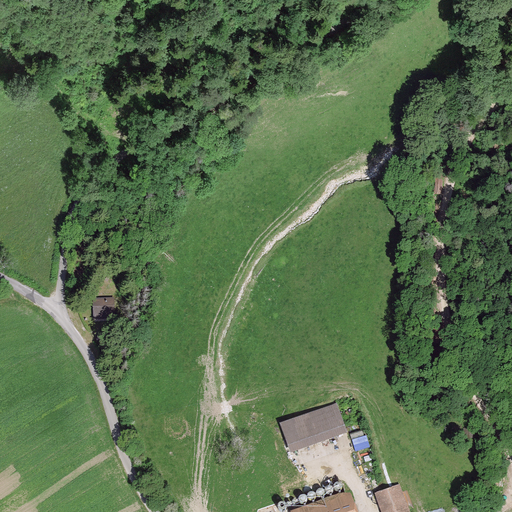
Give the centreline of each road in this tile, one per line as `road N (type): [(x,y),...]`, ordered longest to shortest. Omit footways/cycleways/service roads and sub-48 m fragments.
road 1 (unclassified): [(61,308),(70,216),(114,162),(379,0)]
road 2 (track): [(511,457),(455,313),(449,233),(470,157),(511,87)]
road 3 (unclassified): [(158,511),(131,464),(101,378),(61,308)]
